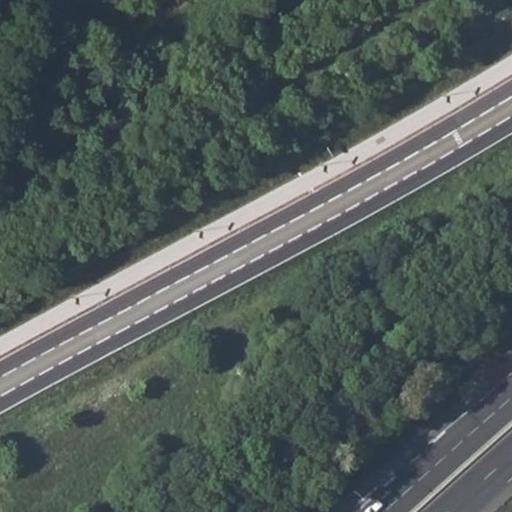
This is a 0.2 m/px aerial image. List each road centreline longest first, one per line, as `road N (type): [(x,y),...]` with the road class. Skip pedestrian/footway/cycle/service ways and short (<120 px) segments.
road 1 (secondary): [(511,86),(0,369)]
road 2 (secondary): [(0,392),(511,110)]
road 3 (motorway): [(511,397),(383,511)]
